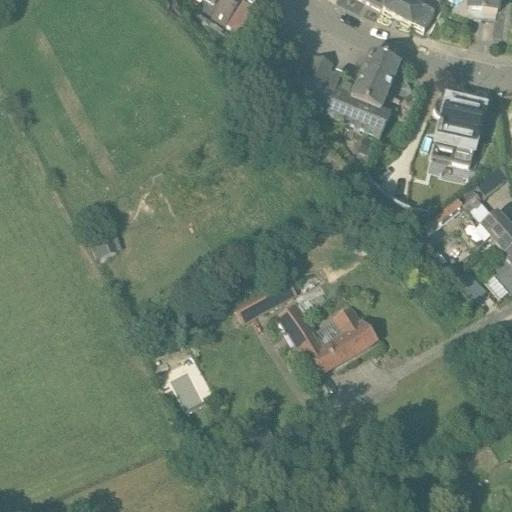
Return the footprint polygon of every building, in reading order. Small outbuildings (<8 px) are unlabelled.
[(224,30),(241,2),(237,0),(221,0),(209,21),(224,30)] [(356,0),(380,14),(387,0),(356,0)] [(387,0),(380,14),(381,14),(381,13),(423,37),(434,18),(412,5),(414,0),(387,0)] [(469,0),(468,13),(497,16),(498,0),(469,0)] [(301,76),(310,56),(297,50),(288,70),(301,76)] [(352,102),(357,104),(380,114),(380,113),(399,69),(370,57),(355,92),(356,92),(352,102)] [(281,98),(314,113),(330,75),(329,74),(332,67),(314,60),(303,83),(290,78),(281,98)] [(314,115),(346,129),(357,104),(352,102),(356,92),(355,92),(338,85),(341,80),(330,75),(314,113),(315,113),(314,115)] [(357,104),(346,129),(379,143),(390,117),(380,113),(380,114),(357,104)] [(440,104),(439,104),(437,105),(435,107),(434,109),(434,110),(433,111),(433,112),(433,114),(434,116),(434,117),(435,118),(436,119),(437,120),(438,121),(440,121),(441,121),(430,162),(470,172),(483,118),(464,113),(465,108),(445,104),(440,104)] [(368,158),(373,143),(364,139),(359,155),(368,158)] [(351,207),(369,222),(381,193),(379,190),(377,188),(375,186),(372,183),(368,178),(366,176),(365,175),(351,207)] [(488,241),(502,258),(511,249),(511,235),(496,216),(491,220),(468,192),(454,203),(455,205),(421,231),(426,238),(461,211),(469,219),(458,228),(477,251),(488,241)] [(388,198),(381,193),(369,222),(395,244),(409,211),(401,207),(395,203),(388,198)] [(111,235),(89,243),(96,262),(117,254),(111,235)] [(511,249),(502,258),(511,270),(499,280),(511,295),(511,249)] [(451,283),(474,306),(486,294),(464,273),(451,283)] [(305,315),(328,303),(317,279),(293,290),(305,315)] [(237,306),(245,319),(249,324),(266,315),(266,316),(283,305),(271,285),(237,306)] [(295,345),(316,379),(364,350),(375,342),(364,328),(360,330),(349,312),(335,320),(347,339),(321,355),(311,339),(315,336),(296,306),(275,319),(292,347),(295,345)] [(265,431),(233,448),(243,469),(276,452),(265,431)] [(225,461),(214,469),(227,489),(238,482),(225,461)] [(209,498),(225,488),(213,469),(197,479),(209,498)]
